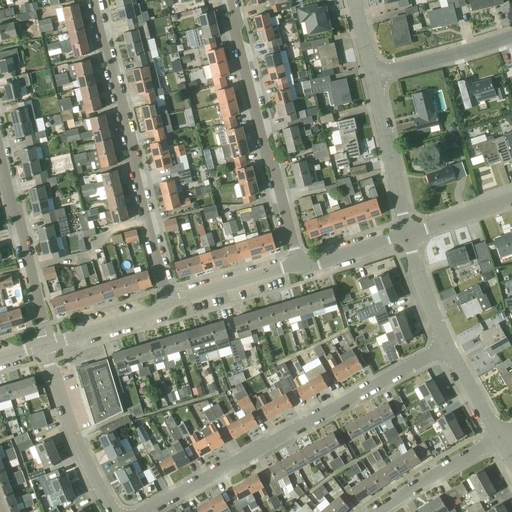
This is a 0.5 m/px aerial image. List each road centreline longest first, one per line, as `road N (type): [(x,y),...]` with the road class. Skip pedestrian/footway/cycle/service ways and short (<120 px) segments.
road 1 (unclassified): [(141,511),(448,343)]
road 2 (residential): [(169,304),(94,0)]
road 3 (residential): [(299,266),(231,0)]
road 4 (residential): [(46,346),(0,154)]
road 5 (unclassified): [(116,511),(78,448),(46,346)]
road 6 (residential): [(407,236),(370,74)]
road 7 (residential): [(370,74),(511,36)]
road 8 (unclassified): [(382,511),(503,439)]
road 9 (unclassified): [(169,304),(299,266)]
road 10 (unclassified): [(46,346),(169,304)]
